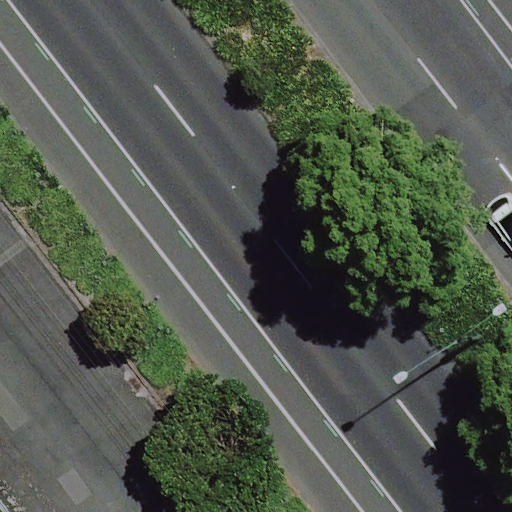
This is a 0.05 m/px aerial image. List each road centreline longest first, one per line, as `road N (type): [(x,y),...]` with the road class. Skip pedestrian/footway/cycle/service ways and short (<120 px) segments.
road 1 (secondary): [(474,511),(53,0)]
road 2 (secondary): [(372,0),(475,133)]
